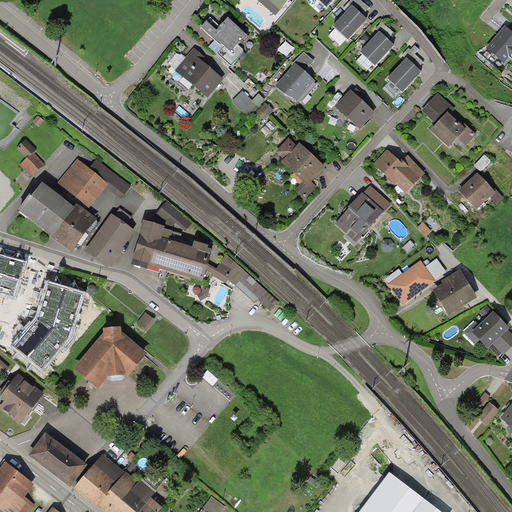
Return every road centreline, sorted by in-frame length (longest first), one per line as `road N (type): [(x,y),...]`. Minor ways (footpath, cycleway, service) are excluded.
road 1 (residential): [(278,246),(427,84),(452,80),(502,123)]
road 2 (residential): [(204,342),(137,419),(41,431),(12,455)]
road 3 (residential): [(0,239),(129,281),(204,342)]
road 4 (residential): [(111,107),(278,246)]
road 5 (residential): [(378,330),(317,352),(264,325),(226,327),(204,342)]
road 6 (residential): [(0,14),(111,107)]
road 7 (residential): [(278,246),(306,270),(363,296),(378,330)]
road 8 (residential): [(111,107),(196,0)]
road 9 (residential): [(511,497),(441,396)]
